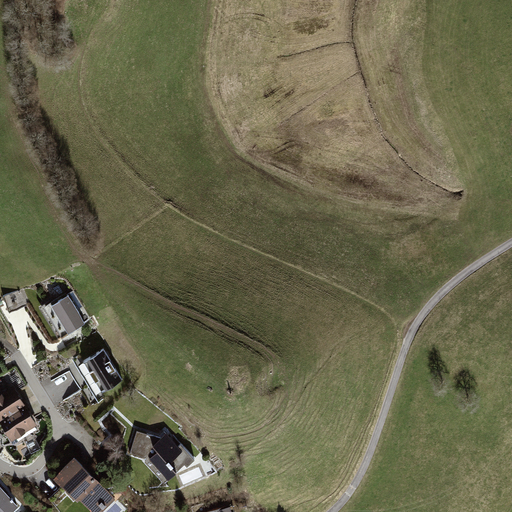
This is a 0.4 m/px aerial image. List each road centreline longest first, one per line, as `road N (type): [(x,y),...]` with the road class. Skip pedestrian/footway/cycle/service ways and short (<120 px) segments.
road 1 (unclassified): [(511,242),(442,292),(416,323),(362,470),(331,511)]
road 2 (residential): [(0,464),(27,472),(57,434),(16,355)]
